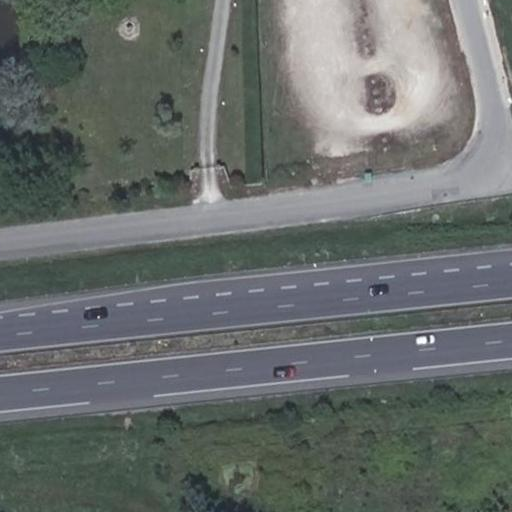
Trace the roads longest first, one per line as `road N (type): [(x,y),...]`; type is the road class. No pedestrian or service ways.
road 1 (unclassified): [(0,248),(455,185),(489,160),(496,124),(469,0)]
road 2 (trunk): [(0,393),(511,340)]
road 3 (trunk): [(511,282),(0,334)]
